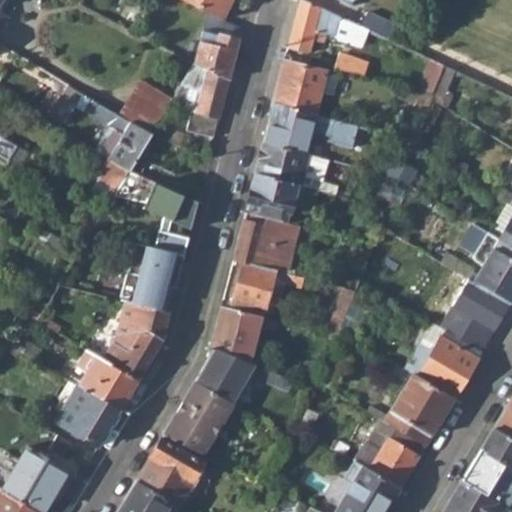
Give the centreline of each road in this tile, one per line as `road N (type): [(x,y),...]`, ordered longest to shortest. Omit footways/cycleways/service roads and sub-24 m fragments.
road 1 (residential): [(273,0),(184,347),(88,511)]
road 2 (residential): [(413,511),(511,348)]
